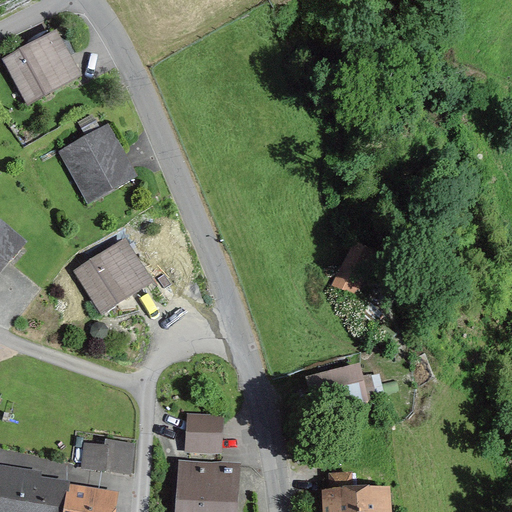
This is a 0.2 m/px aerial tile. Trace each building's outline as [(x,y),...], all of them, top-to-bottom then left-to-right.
[(76,77),(55,37),(7,63),(21,90),(17,92),(24,105),(76,77)] [(128,172),(105,131),(65,153),(88,194),(128,172)] [(0,265),(3,262),(5,264),(21,245),(0,226),(0,265)] [(148,283),(124,244),(77,274),(94,300),(118,285),(126,297),(148,283)] [(334,284),(349,291),(363,265),(367,267),(373,256),(354,246),(334,284)] [(177,288),(165,268),(154,275),(166,294),(177,288)] [(343,374),(313,380),(320,413),(350,407),(343,374)] [(217,465),(220,422),(191,420),(187,463),(217,465)] [(84,469),(129,474),(133,448),(117,446),(117,449),(87,446),(84,469)] [(229,511),(232,473),(185,469),(181,511),(229,511)] [(64,511),(67,492),(37,487),(38,481),(0,474),(0,511),(64,511)] [(330,477),(331,511),(389,511),(388,491),(351,493),(350,475),(330,477)] [(67,492),(64,511),(110,511),(112,501),(68,492),(67,492)]
